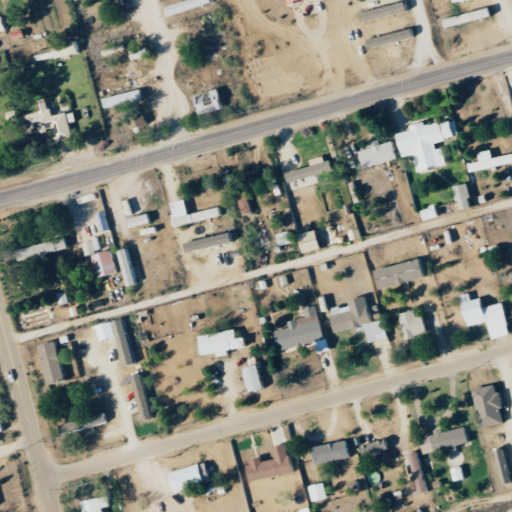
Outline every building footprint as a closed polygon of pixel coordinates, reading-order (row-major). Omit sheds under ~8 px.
[(186,0),(167,6),(170,16),(214,2),(213,0),(186,0)] [(110,10),(109,1),(90,3),(91,12),(110,10)] [(364,22),(409,12),(407,3),(362,13),(364,22)] [(494,16),(492,8),(445,20),(447,29),(494,16)] [(0,33),(8,32),(4,16),(0,17),(0,33)] [(370,48),(415,39),(413,30),(368,39),(370,48)] [(39,63),(80,51),(77,40),(36,51),(39,63)] [(134,51),(137,59),(151,55),(149,46),(134,51)] [(200,114),(224,110),(220,90),(196,94),(200,114)] [(26,115),(30,134),(55,128),(58,141),(74,138),(71,122),(77,121),(74,111),(54,116),(50,98),(40,101),(42,111),(26,115)] [(448,165),(442,142),(459,138),(454,117),(411,128),(412,130),(398,133),(403,157),(414,154),(418,172),(448,165)] [(373,148),(361,151),(365,168),(401,159),(396,141),(381,144),(380,140),(371,141),(373,148)] [(511,163),(511,154),(494,158),(492,150),(479,152),(481,161),(469,163),(471,172),(511,163)] [(291,182),(335,169),(332,160),(289,173),(291,182)] [(461,210),(474,207),(468,183),(455,187),(461,210)] [(176,226),(223,217),(222,208),(189,214),(187,199),(172,202),(176,226)] [(152,222),(150,213),(129,219),(132,228),(152,222)] [(300,235),(305,253),(323,249),(318,230),(300,235)] [(293,243),(290,231),(278,234),(280,246),(293,243)] [(187,243),(189,252),(235,242),(233,233),(187,243)] [(70,248),(67,237),(18,251),(21,261),(70,248)] [(100,251),(98,240),(83,243),(85,254),(100,251)] [(120,251),(129,286),(138,284),(129,248),(120,251)] [(118,273),(112,250),(94,254),(99,277),(118,273)] [(427,277),(422,259),(377,271),(382,289),(427,277)] [(489,322),(491,330),(509,326),(504,303),(486,307),(484,298),(473,300),(472,294),(463,295),(469,326),(489,322)] [(389,338),(384,319),(373,322),(367,296),(349,301),(350,305),(332,309),(337,332),(356,327),(357,331),(366,329),(369,342),(389,338)] [(417,317),(417,311),(402,313),(405,338),(428,335),(426,315),(417,317)] [(124,366),(134,365),(127,319),(116,321),(124,366)] [(229,351),(248,348),(247,337),(239,339),(237,330),(201,335),(204,355),(219,353),(219,357),(230,356),(229,351)] [(47,384),(65,382),(59,342),(41,344),(47,384)] [(251,392),(266,389),(260,364),(245,368),(251,392)] [(154,418),(143,374),(133,376),(145,420),(154,418)] [(506,423),(498,385),(475,389),(482,428),(506,423)] [(59,426),(62,436),(108,422),(105,412),(59,426)] [(423,438),(426,453),(470,444),(467,426),(436,433),(436,435),(423,438)] [(391,449),(388,439),(363,446),(365,456),(391,449)] [(317,464),(352,457),(349,440),(314,447),(317,464)] [(251,481),(294,474),(289,444),(275,447),(277,459),(263,462),(263,460),(248,462),(251,481)] [(497,450),(505,484),(511,482),(503,449),(497,450)] [(412,453),(418,495),(427,494),(422,452),(412,453)] [(178,492),(214,482),(208,462),(172,472),(178,492)] [(313,502),(328,499),(326,483),(311,486),(313,502)] [(84,502),(86,511),(105,511),(104,508),(111,506),(109,496),(84,502)]
